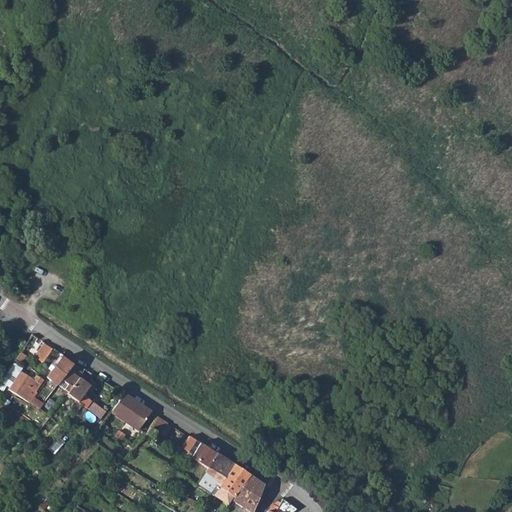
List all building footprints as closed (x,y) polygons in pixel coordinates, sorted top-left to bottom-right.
[(43,344),(34,356),(43,363),(52,350),(43,344)] [(20,353),(15,360),(20,363),(25,356),(20,353)] [(60,379),(61,380),(71,366),(60,358),(46,376),(56,384),(60,379)] [(1,380),(12,388),(23,373),(25,370),(13,362),(1,380)] [(71,366),(61,380),(71,388),(81,374),(71,366)] [(11,389),(29,402),(31,403),(37,393),(45,380),(42,378),(40,377),(36,382),(23,373),(12,388),(11,389)] [(71,388),(66,395),(76,403),(89,388),(84,384),(87,379),(81,374),(71,388)] [(37,393),(31,403),(33,405),(41,395),(37,393)] [(124,395),(111,412),(126,423),(128,421),(140,429),(152,413),(124,395)] [(158,417),(150,427),(157,431),(163,421),(158,417)] [(163,421),(157,431),(162,435),(169,425),(163,421)] [(204,467),(212,453),(198,444),(188,437),(180,448),(191,455),(189,458),(204,467)] [(204,467),(200,475),(213,484),(216,485),(228,463),(212,453),(204,467)] [(228,463),(216,485),(213,484),(208,492),(228,506),(232,500),(236,493),(239,488),(247,475),(228,463)] [(247,475),(239,488),(257,499),(263,486),(247,475)] [(236,493),(232,500),(245,509),(244,511),(251,511),(254,505),(236,493)] [(293,511),(296,510),(296,509),(282,500),(279,504),(277,508),(274,507),(271,506),(268,511),(267,511),(266,511),(293,511)]
